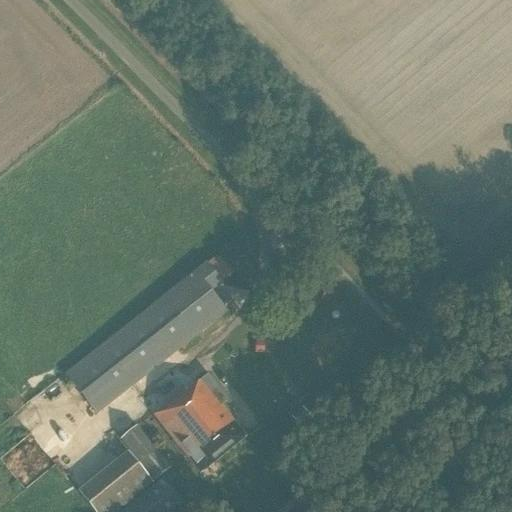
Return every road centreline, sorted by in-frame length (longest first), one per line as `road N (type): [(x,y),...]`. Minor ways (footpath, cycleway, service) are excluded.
road 1 (unclassified): [(263,244),(239,179),(68,0)]
road 2 (track): [(511,333),(296,511)]
